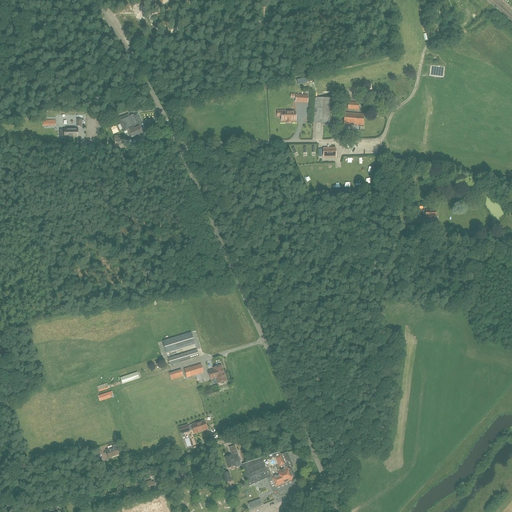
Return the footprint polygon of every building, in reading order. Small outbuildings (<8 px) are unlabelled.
[(377,68),(375,64),(365,71),(364,71),(366,76),(373,75),(378,72),(379,74),(374,77),(398,71),(401,70),(411,67),(413,66),(418,65),(416,54),(405,56),(403,58),(392,60),(383,65),(379,68),(379,66),(377,66),(377,68)] [(333,81),(317,82),(317,92),(333,92),(333,81)] [(333,98),(322,97),(315,97),(313,122),(331,123),(333,98)] [(285,110),(281,111),(281,116),(282,116),(282,121),(287,121),(287,122),(290,122),(290,121),(295,120),(295,111),(285,111),(285,110)] [(363,114),(345,112),(344,123),(362,125),(363,114)] [(144,134),(145,133),(146,131),(143,125),(144,125),(143,123),(142,123),(138,114),(134,114),(133,115),(132,114),(131,115),(132,115),(129,116),(128,114),(118,117),(124,131),(127,130),(131,139),(144,134)] [(69,137),(77,137),(77,128),(64,128),(64,137),(69,136),(69,137)] [(413,233),(414,224),(406,224),(406,232),(413,233)] [(194,342),(191,332),(163,341),(166,351),(194,342)] [(170,365),(199,356),(197,349),(168,358),(170,365)] [(187,377),(202,373),(204,372),(201,364),(184,369),(187,377)] [(223,383),(224,382),(223,381),(226,381),(224,374),(221,365),(213,368),(214,370),(208,371),(210,379),(216,377),(218,383),(221,382),(221,383),(222,383),(223,383)] [(183,370),(171,373),(172,380),(184,377),(183,370)] [(122,384),(140,379),(137,372),(120,378),(122,384)] [(99,392),(109,389),(107,384),(97,387),(99,392)] [(100,401),(113,397),(112,391),(98,396),(100,401)] [(194,433),(207,429),(205,421),(192,425),(194,433)] [(181,434),(189,431),(188,425),(179,428),(181,434)] [(106,451),(109,458),(119,454),(116,444),(112,446),(113,448),(106,451)] [(229,447),(232,455),(238,453),(235,445),(229,447)] [(271,476),(276,488),(293,481),(294,480),(295,479),(295,477),(291,468),(293,467),(287,452),(281,455),(281,454),(280,454),(279,452),(241,464),(241,465),(249,486),(267,478),(271,476)] [(229,468),(235,466),(234,463),(240,461),(238,453),(232,455),(225,457),(229,468)] [(197,473),(185,477),(183,471),(176,473),(177,477),(181,476),(182,480),(188,479),(188,481),(192,480),(191,478),(197,476),(197,473)] [(271,476),(267,478),(274,495),(278,493),(276,488),(271,476)] [(276,488),(278,493),(285,490),(286,493),(290,491),(289,489),(295,486),(293,481),(276,488)] [(250,509),(262,504),(260,500),(248,504),(250,509)]
